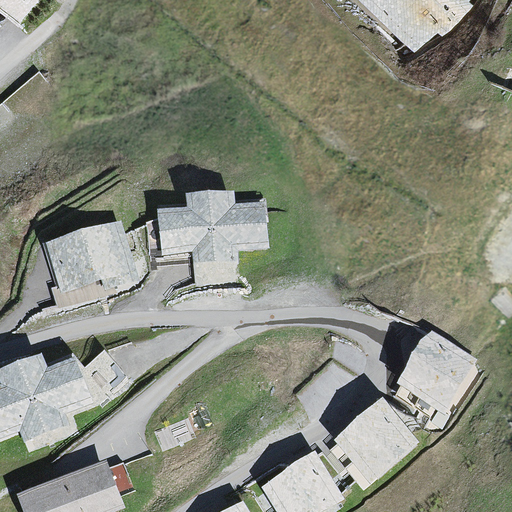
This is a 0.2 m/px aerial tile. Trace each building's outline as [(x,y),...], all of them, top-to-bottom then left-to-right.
[(454,0),(361,0),(408,47),(454,0)] [(0,132),(48,87),(34,73),(0,106),(0,132)] [(276,200),(170,206),(172,254),(279,249),(276,200)] [(135,217),(58,238),(73,293),(150,273),(135,217)] [(445,327),(411,378),(458,409),(492,358),(445,327)] [(96,364),(0,399),(0,418),(13,453),(115,415),(96,364)] [(386,399),(338,441),(373,484),(423,440),(386,399)] [(322,453),(265,488),(276,511),(337,511),(351,503),(322,453)] [(145,511),(127,474),(45,511),(44,511),(145,511)] [(249,511),(243,503),(229,511),(249,511)]
